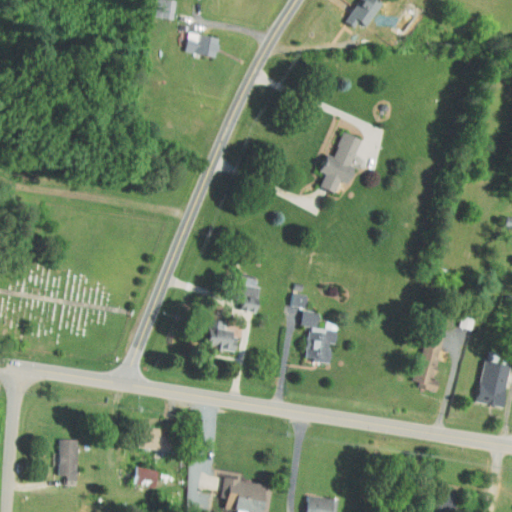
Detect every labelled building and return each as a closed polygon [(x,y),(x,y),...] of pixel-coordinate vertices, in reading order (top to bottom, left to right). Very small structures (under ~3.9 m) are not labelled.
[(164,0),(144,0),(142,9),(161,13),(164,0)] [(347,14),(357,20),(368,0),(344,0),(335,15),(344,20),(347,14)] [(207,31),(177,25),(173,44),(203,51),(207,31)] [(350,132),(332,125),(322,150),(316,147),(308,165),(314,167),(308,180),(323,186),(328,174),(336,178),(343,161),(339,159),(350,132)] [(511,215),(511,213),(495,211),(493,222),(511,224),(511,215)] [(247,305),(248,280),(231,279),(231,304),(247,305)] [(289,317),(305,321),(308,307),(292,303),(289,317)] [(318,355),(320,336),(325,336),(326,324),(298,321),(295,353),(318,355)] [(402,378),(425,384),(427,375),(422,374),(428,352),(434,354),(436,345),(429,343),(434,325),(418,321),(402,378)] [(226,326),(197,323),(195,341),(224,344),(226,326)] [(492,401),(500,358),(473,353),(465,396),(492,401)] [(160,444),(162,424),(130,422),(129,442),(160,444)] [(47,469),(55,469),(55,474),(65,474),(67,433),(48,432),(47,469)] [(144,482),(147,464),(125,460),(122,477),(144,482)] [(214,502),(227,504),(226,511),(236,511),(237,508),(252,510),(255,476),(212,472),(210,491),(215,492),(214,502)] [(323,492),(298,489),(294,511),(323,511),(320,511),(323,492)]
